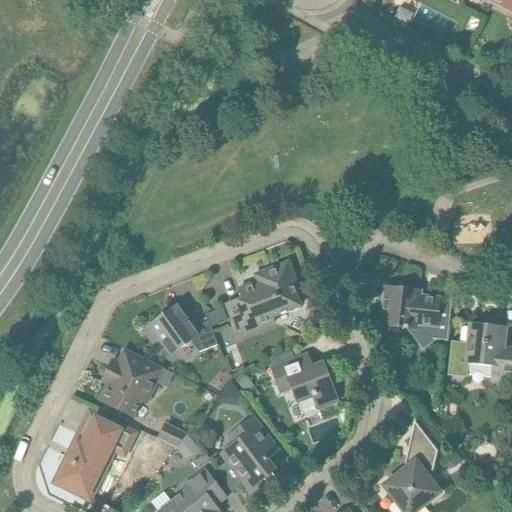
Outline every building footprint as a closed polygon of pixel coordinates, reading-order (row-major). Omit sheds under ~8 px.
[(414,0),(417,9),(418,10),(434,5),(431,0),(414,0)] [(511,0),(487,0),(511,12),(511,0)] [(293,287),(298,285),(289,262),(266,271),(269,278),(239,289),(243,299),(226,306),(238,337),(274,323),(272,318),(301,307),(293,287)] [(402,331),(412,345),(420,338),(447,341),(452,301),(451,301),(450,306),(440,305),(440,300),(418,297),(419,291),(387,287),(383,326),(402,329),(402,331)] [(218,346),(205,314),(208,323),(195,328),(179,305),(147,328),(158,343),(159,342),(170,356),(191,341),(199,353),(218,346)] [(212,327),(230,320),(226,309),(208,315),(212,327)] [(492,374),(511,375),(511,348),(504,348),(506,328),(469,324),(467,344),(453,342),(451,342),(448,376),(449,376),(449,374),(465,376),(466,364),(493,366),(492,374)] [(111,377),(99,401),(133,418),(141,402),(147,404),(157,384),(164,370),(135,356),(123,350),(118,363),(113,360),(106,374),(111,377)] [(297,359),(272,369),(281,393),(292,389),(298,403),(313,397),(318,409),(338,402),(323,363),(302,372),(297,359)] [(254,398),(259,394),(243,373),(235,380),(244,393),(247,390),(254,398)] [(102,476),(125,429),(93,413),(70,459),(67,457),(54,483),(86,499),(99,475),(102,476)] [(218,472),(217,470),(216,471),(232,493),(233,492),(231,490),(242,482),(249,491),(276,471),(262,452),(273,443),(254,418),(229,437),(234,444),(221,455),(228,464),(218,472)] [(161,440),(177,448),(188,434),(168,425),(161,440)] [(200,429),(190,437),(198,448),(209,440),(200,429)] [(402,511),(416,511),(440,494),(431,481),(437,454),(421,431),(411,438),(403,471),(383,487),(402,511)] [(201,452),(198,448),(190,437),(188,434),(177,448),(187,462),(201,452)] [(219,511),(216,507),(227,498),(205,471),(183,488),(186,492),(158,511),(219,511)] [(86,499),(80,511),(116,511),(93,500),(87,497),(86,499)]
